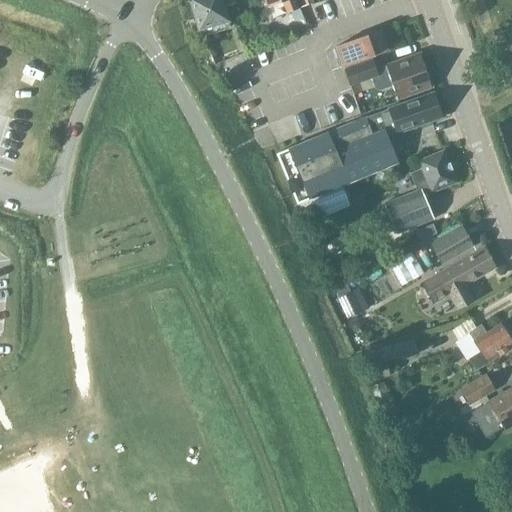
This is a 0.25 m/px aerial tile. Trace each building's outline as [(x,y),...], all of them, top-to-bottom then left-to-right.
[(188,0),(198,31),(229,21),(227,13),(236,10),(233,0),(188,0)] [(265,0),(268,8),(283,3),(287,14),(298,10),(293,0),(265,0)] [(387,52),(386,51),(378,30),(335,46),(343,68),(387,52)] [(375,70),(372,61),(344,71),(350,85),(371,77),(375,88),(379,89),(392,85),(397,98),(431,86),(419,54),(385,66),(385,67),(375,70)] [(441,114),(433,93),(388,109),(380,112),(364,118),(371,134),(384,129),(386,133),(441,114)] [(327,132),(276,153),(297,203),(397,161),(386,133),(384,129),(371,134),(364,118),(363,117),(327,132)] [(410,172),(417,190),(421,189),(422,193),(430,190),(431,192),(456,182),(444,150),(419,160),(422,167),(410,172)] [(342,188),(319,197),(299,206),(304,220),(325,211),(326,215),(350,206),(342,188)] [(385,204),(397,233),(433,218),(422,193),(421,189),(417,190),(385,204)] [(431,245),(442,264),(472,246),(461,227),(431,245)] [(484,246),(422,282),(434,302),(449,294),(458,309),(474,299),(465,285),(496,267),(484,246)] [(350,292),(338,297),(345,313),(360,306),(352,291),(350,292)] [(469,332),(470,333),(457,341),(476,371),(511,347),(511,341),(501,324),(487,333),(482,325),(469,332)] [(383,349),(360,355),(366,382),(390,376),(386,362),(416,354),(412,340),(383,348),(383,349)] [(494,390),(485,375),(461,389),(470,404),(494,390)] [(511,387),(488,401),(490,404),(474,414),(488,438),(504,428),(507,432),(511,429),(511,387)]
